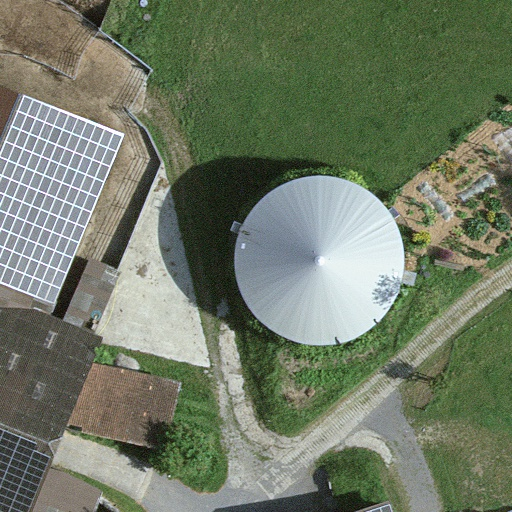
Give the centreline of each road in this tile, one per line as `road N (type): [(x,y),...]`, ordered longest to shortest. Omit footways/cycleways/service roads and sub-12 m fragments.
road 1 (track): [(262,492),(194,178),(169,120),(58,19),(2,0)]
road 2 (track): [(235,511),(511,285)]
